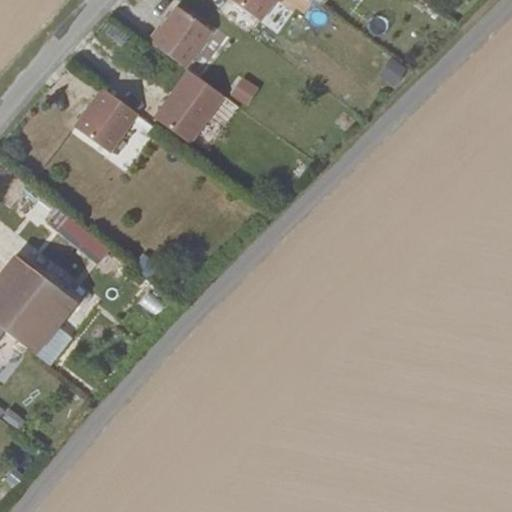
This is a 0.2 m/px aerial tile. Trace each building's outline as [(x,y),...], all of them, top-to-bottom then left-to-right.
[(230,0),(260,21),(275,0),(230,0)] [(157,28),(148,41),(185,69),(211,32),(176,7),(159,30),(157,28)] [(391,58),(379,77),(398,89),(410,69),(391,58)] [(224,97),(188,71),(154,118),(189,144),(224,97)] [(230,95),(247,107),(260,89),(243,77),(230,95)] [(137,114),(101,88),(73,127),(108,152),(137,114)] [(56,240),(60,232),(87,248),(96,234),(71,219),(68,224),(49,212),(38,229),(56,240)] [(151,279),(161,264),(142,253),(133,268),(151,279)] [(0,273),(0,328),(33,354),(73,302),(14,256),(0,273)]
